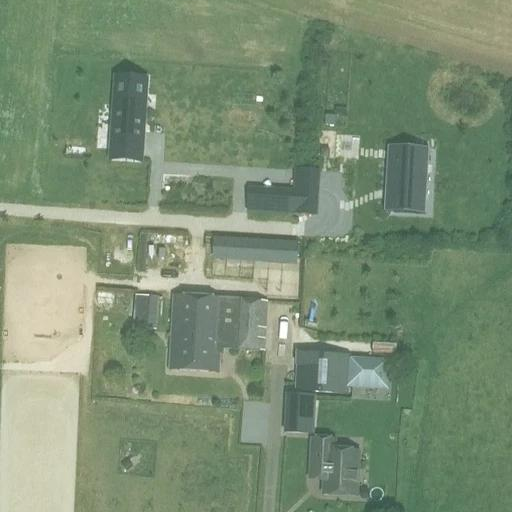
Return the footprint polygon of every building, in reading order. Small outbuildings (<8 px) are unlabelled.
[(116,79),(112,160),(140,162),(146,81),(116,79)] [(325,117),(325,127),(335,127),(335,117),(325,117)] [(286,143),(288,156),(315,152),(313,138),(286,143)] [(389,146),(386,212),(427,214),(431,149),(389,146)] [(330,158),(330,150),(322,149),(321,158),(330,158)] [(295,199),(294,214),(316,215),(318,172),(296,170),(295,192),(295,199)] [(248,189),(247,212),(294,214),(295,199),(295,192),(248,189)] [(300,260),(301,242),(245,240),(244,257),(300,260)] [(137,276),(135,259),(119,261),(121,278),(137,276)] [(136,296),(135,327),(148,328),(149,315),(158,316),(159,297),(136,296)] [(264,352),(267,303),(235,301),(222,300),(174,297),(170,371),(218,374),(220,350),(264,352)] [(296,390),(347,393),(349,369),(350,357),(348,357),(348,355),(298,353),(296,390)] [(353,363),(352,383),(383,385),(384,365),(353,363)] [(335,439),(313,438),(311,468),(325,468),(324,495),(356,496),(358,451),(334,450),(335,439)]
